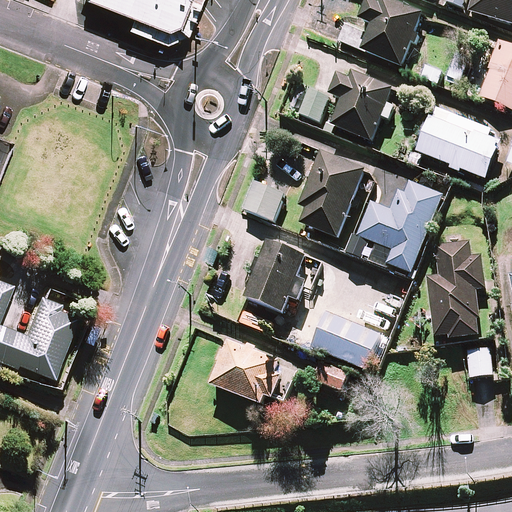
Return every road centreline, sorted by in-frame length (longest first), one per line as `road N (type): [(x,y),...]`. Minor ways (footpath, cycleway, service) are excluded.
road 1 (residential): [(511,457),(140,495),(77,484)]
road 2 (secondary): [(77,484),(166,253)]
road 3 (secondary): [(220,135),(166,253)]
road 4 (secondary): [(166,253),(191,129)]
